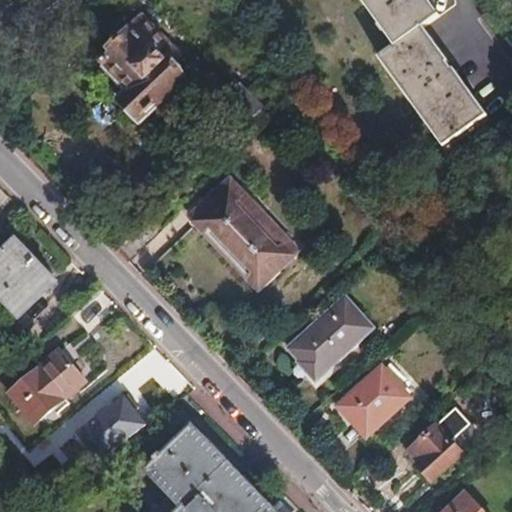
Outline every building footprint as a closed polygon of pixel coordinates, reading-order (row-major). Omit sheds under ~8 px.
[(362,0),(395,45),(379,57),(444,148),(485,119),(421,27),(437,16),(425,0),(362,0)] [(511,17),(501,2),(479,18),(511,64),(511,17)] [(115,51),(104,63),(121,81),(111,91),(141,121),(183,79),(167,62),(176,53),(141,18),(111,47),(115,51)] [(241,87),(223,104),(244,126),(261,109),(241,87)] [(228,183),(196,214),(258,279),(291,248),(228,183)] [(151,216),(116,250),(127,262),(162,228),(151,216)] [(15,239),(0,253),(0,297),(17,315),(54,280),(15,239)] [(344,298),(288,350),(317,381),(368,334),(353,318),(358,313),(344,298)] [(60,352),(16,389),(31,406),(28,409),(27,414),(29,418),(32,420),(37,421),(42,419),(84,382),(60,352)] [(380,369),(337,409),(348,420),(351,418),(368,436),(408,400),(380,369)] [(270,511),(189,429),(145,470),(182,509),(178,511),(270,511)] [(434,429),(411,450),(422,462),(416,467),(431,483),(460,456),(434,429)] [(511,433),(493,451),(506,464),(511,458),(511,433)] [(480,511),(465,496),(447,511),(480,511)]
